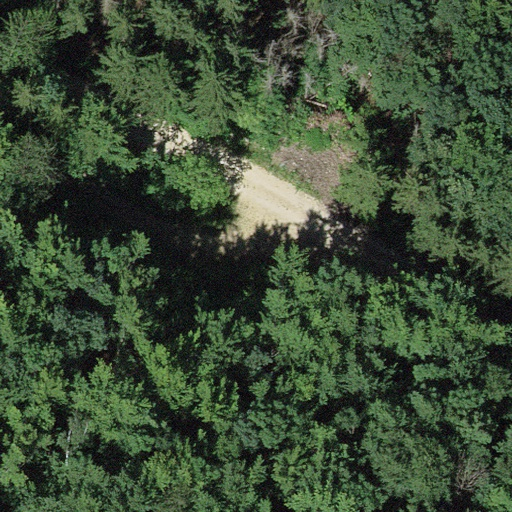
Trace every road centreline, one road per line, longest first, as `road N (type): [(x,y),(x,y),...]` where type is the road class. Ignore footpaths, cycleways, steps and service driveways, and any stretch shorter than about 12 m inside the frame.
road 1 (track): [(511,314),(364,241),(220,149),(0,34)]
road 2 (track): [(364,241),(222,237),(0,151)]
